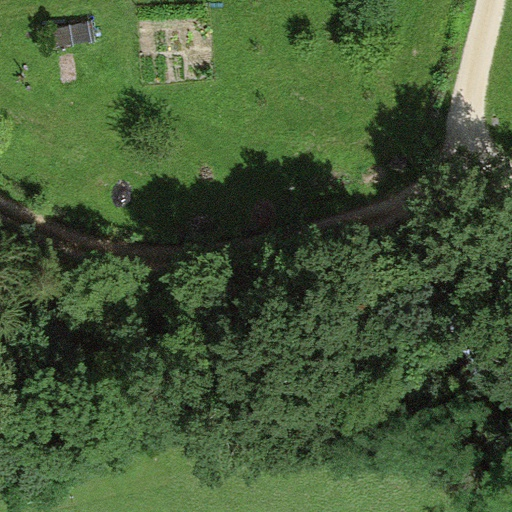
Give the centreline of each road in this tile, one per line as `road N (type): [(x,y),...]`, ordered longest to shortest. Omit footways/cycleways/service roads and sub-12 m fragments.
road 1 (track): [(0,216),(46,247),(134,261),(240,259),(511,189)]
road 2 (track): [(460,197),(457,115),(477,0)]
